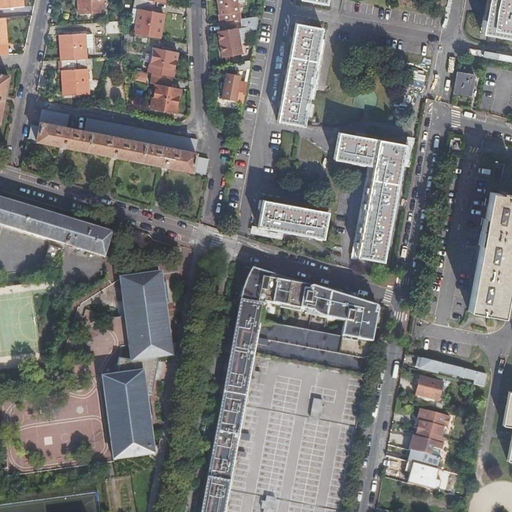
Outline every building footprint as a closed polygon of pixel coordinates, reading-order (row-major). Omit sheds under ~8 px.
[(0,0),(0,8),(22,6),(21,0),(0,0)] [(102,0),(77,0),(79,13),(103,12),(102,0)] [(148,36),(159,39),(164,14),(152,12),(154,1),(149,0),(136,0),(134,9),(139,10),(135,34),(148,36)] [(216,0),(219,22),(239,19),(236,0),(216,0)] [(511,0),(487,0),(482,32),(511,37),(511,0)] [(259,17),(240,19),(241,29),(257,26),(259,17)] [(106,33),(121,32),(121,31),(121,21),(105,22),(106,33)] [(278,121),(303,126),(322,29),(296,24),(293,37),(291,37),(290,43),(292,43),(287,70),(286,70),(284,76),(286,76),(281,102),(280,101),(279,107),(280,108),(278,121)] [(240,43),(254,41),(257,26),(241,29),(238,29),(240,43)] [(241,54),(240,43),(238,29),(218,33),(222,57),(241,54)] [(59,36),(60,61),(86,59),(84,34),(59,36)] [(147,38),(148,36),(135,34),(133,43),(148,46),(150,39),(147,38)] [(148,72),(173,77),(178,53),(153,48),(148,72)] [(86,59),(60,61),(62,95),(87,94),(86,69),(86,59)] [(250,61),(235,63),(237,72),(249,70),(250,61)] [(249,70),(237,72),(236,78),(228,76),(227,80),(246,83),(249,70)] [(171,87),(173,77),(148,72),(146,82),(156,84),(151,109),(175,113),(180,89),(171,87)] [(457,72),(453,93),(470,96),(474,75),(457,72)] [(224,99),(243,103),(246,83),(227,80),(224,99)] [(197,140),(92,119),(90,133),(65,128),(68,114),(42,109),(38,127),(31,126),(28,140),(205,174),(208,160),(195,157),(196,154),(195,154),(197,140)] [(358,257),(384,262),(388,242),(389,242),(390,237),(389,236),(395,205),(396,205),(397,199),(395,199),(401,166),(403,167),(404,160),(402,160),(405,146),(366,139),(366,138),(360,136),(360,138),(340,134),(335,160),(374,167),(358,257)] [(511,196),(491,192),(469,311),(503,318),(511,270),(511,196)] [(0,224),(103,255),(110,234),(0,200),(0,224)] [(307,238),(313,239),(313,237),(323,239),(328,213),(263,201),(258,226),(275,230),(274,232),(281,233),(281,231),(307,236),(307,238)] [(260,322),(372,343),(378,307),(252,269),(249,272),(246,277),(244,282),(242,289),(241,295),(240,300),(263,305),(260,322)] [(157,357),(170,355),(169,344),(164,303),(161,282),(160,273),(119,278),(131,360),(117,357),(114,375),(101,377),(112,460),(152,454),(144,394),(151,395),(157,357)] [(340,511),(372,343),(260,322),(263,305),(240,300),(200,511),(340,511)] [(487,375),(421,358),(418,369),(438,373),(438,371),(453,375),(453,373),(461,375),(461,377),(474,380),(473,385),(484,388),(487,375)] [(415,395),(438,401),(443,384),(420,377),(415,395)] [(511,435),(508,460),(511,461),(511,392),(508,392),(502,425),(511,427),(511,435)] [(413,436),(409,450),(413,451),(430,456),(432,448),(441,450),(444,438),(440,437),(443,427),(446,428),(449,417),(420,409),(417,421),(419,422),(418,429),(415,437),(413,436)] [(407,450),(388,445),(386,455),(388,456),(404,460),(407,450)] [(409,450),(407,450),(404,460),(410,462),(411,462),(413,451),(409,450)] [(413,451),(411,462),(437,469),(440,458),(430,456),(413,451)] [(388,456),(386,463),(386,464),(436,477),(436,476),(438,469),(437,469),(411,462),(410,462),(404,460),(388,456)] [(460,495),(465,476),(446,471),(442,470),(438,469),(436,476),(444,478),(441,490),(460,495)]
